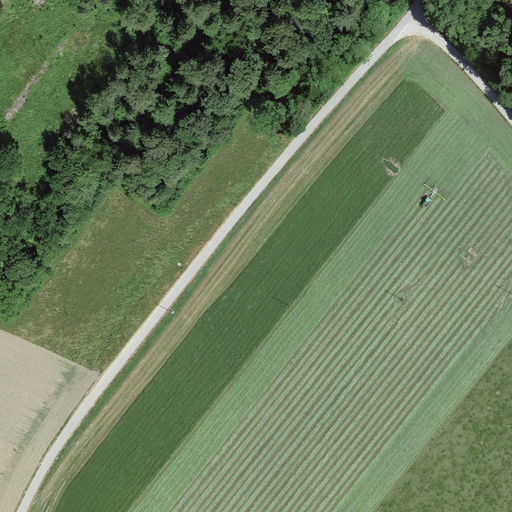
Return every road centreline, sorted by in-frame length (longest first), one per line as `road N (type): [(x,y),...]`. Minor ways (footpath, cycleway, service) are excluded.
road 1 (unclassified): [(413,16),(58,444),(22,511)]
road 2 (unclassified): [(511,117),(413,16)]
